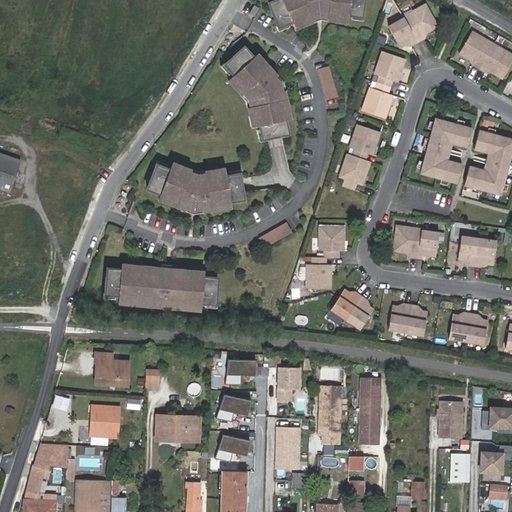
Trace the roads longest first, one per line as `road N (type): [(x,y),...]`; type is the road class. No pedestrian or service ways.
road 1 (residential): [(511,113),(438,72),(426,77),(365,252),(367,268),(384,278),(511,294)]
road 2 (residential): [(62,316),(113,181),(238,0)]
road 3 (residential): [(5,511),(62,316)]
road 4 (track): [(0,204),(27,196),(40,208),(65,268),(75,274)]
